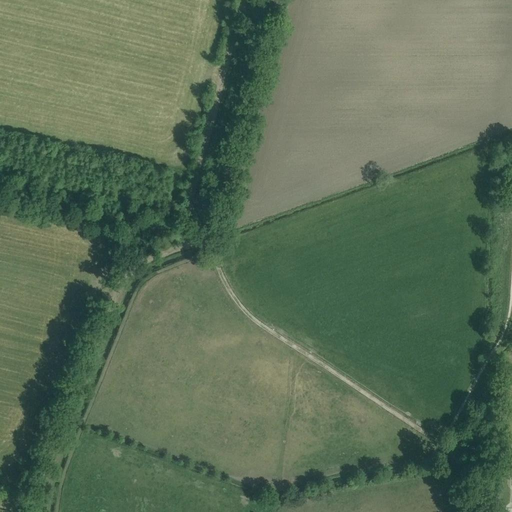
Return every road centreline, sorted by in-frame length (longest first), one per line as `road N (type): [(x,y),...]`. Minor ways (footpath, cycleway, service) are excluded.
road 1 (track): [(37,511),(50,459),(123,281),(134,267),(207,236),(229,291),(255,322),(439,443)]
road 2 (track): [(193,242),(188,205),(242,0)]
